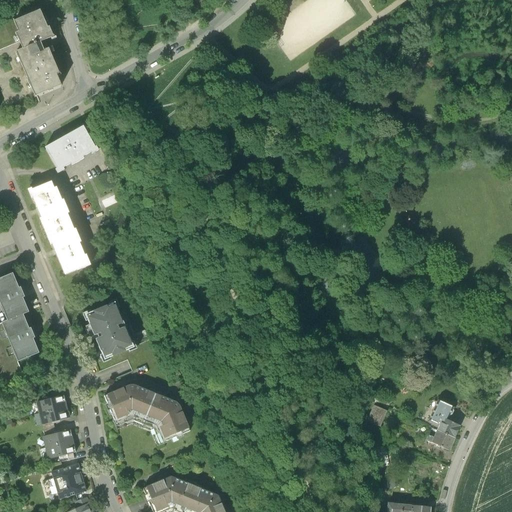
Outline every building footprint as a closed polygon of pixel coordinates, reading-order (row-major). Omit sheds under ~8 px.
[(40,11),(13,22),(21,40),(19,41),(22,51),(16,53),(34,96),(60,85),(53,69),(55,68),(48,50),(43,52),(39,43),(50,39),(49,37),(52,36),(48,28),(47,29),(40,11)] [(83,127),(45,148),(56,169),(61,167),(63,169),(91,153),(89,151),(95,148),(83,127)] [(54,181),(30,191),(46,231),(70,221),(54,181)] [(88,266),(70,221),(46,231),(64,276),(88,266)] [(12,274),(0,279),(0,304),(7,321),(23,315),(28,312),(22,298),(24,297),(20,288),(18,288),(12,274)] [(119,313),(115,303),(90,313),(90,314),(91,314),(93,318),(87,320),(89,324),(94,336),(97,335),(98,338),(95,339),(100,352),(101,352),(104,360),(134,348),(133,347),(149,341),(145,331),(134,335),(124,311),(119,313)] [(28,329),(23,315),(7,321),(1,323),(17,362),(39,353),(32,339),(34,338),(30,328),(28,329)] [(1,323),(0,323),(0,385),(0,386),(13,381),(23,377),(17,362),(1,323)] [(13,381),(3,392),(9,397),(19,386),(13,381)] [(131,425),(141,429),(154,395),(134,386),(129,386),(103,397),(117,430),(131,425)] [(175,403),(154,395),(141,429),(150,433),(157,447),(190,433),(179,407),(175,403)] [(379,396),(375,404),(387,409),(391,402),(379,396)] [(37,403),(40,414),(66,408),(63,397),(37,403)] [(429,421),(439,425),(442,419),(446,421),(449,416),(451,415),(452,411),(452,409),(452,408),(437,401),(429,421)] [(386,412),(374,406),(367,423),(369,424),(367,429),(377,433),(386,412)] [(67,413),(66,408),(40,414),(43,425),(70,418),(69,413),(67,413)] [(459,426),(446,421),(442,419),(439,425),(437,431),(453,439),(459,426)] [(453,439),(437,431),(434,438),(429,437),(427,441),(448,451),(453,439)] [(44,438),(47,449),(73,443),(70,432),(44,438)] [(75,454),(73,443),(47,449),(49,460),(75,454)] [(385,447),(372,450),(376,468),(388,465),(385,447)] [(82,478),(78,465),(51,472),(55,486),(82,478)] [(395,474),(387,474),(387,488),(395,488),(395,474)] [(183,511),(194,486),(173,477),(168,478),(143,488),(152,511),(183,511)] [(86,492),(82,478),(55,486),(59,500),(86,492)] [(383,488),(376,478),(368,483),(375,493),(374,494),(369,494),(371,506),(381,505),(381,494),(383,488)] [(214,495),(194,486),(183,511),(224,511),(218,498),(214,495)] [(75,502),(78,509),(87,505),(88,504),(86,498),(75,502)]
